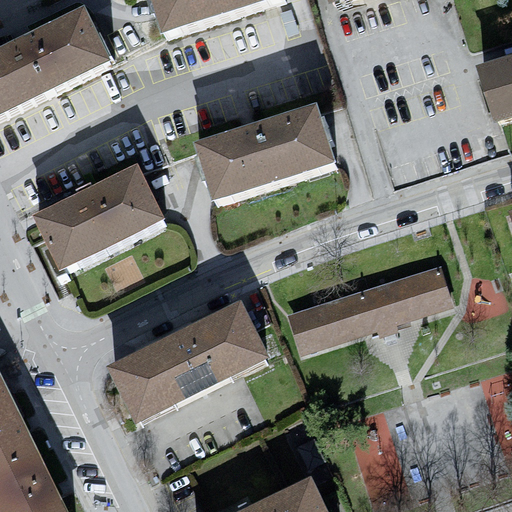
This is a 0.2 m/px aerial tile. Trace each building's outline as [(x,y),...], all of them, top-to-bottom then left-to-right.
[(273,0),(134,0),(151,51),(277,10),(273,0)] [(314,0),(319,15),(371,0),(314,0)] [(89,7),(0,50),(0,125),(119,66),(89,7)] [(511,61),(466,76),(485,135),(511,125),(511,61)] [(182,158),(199,209),(322,170),(305,119),(182,158)] [(122,178),(23,230),(49,280),(149,229),(122,178)] [(439,271),(291,316),(304,357),(451,311),(439,271)] [(240,302),(106,367),(135,427),(269,361),(240,302)] [(511,366),(486,371),(494,425),(509,423),(502,374),(511,372),(511,366)] [(65,511),(0,378),(0,508),(1,511),(65,511)] [(314,440),(298,447),(309,470),(325,462),(314,440)] [(326,511),(310,479),(242,511),(326,511)]
